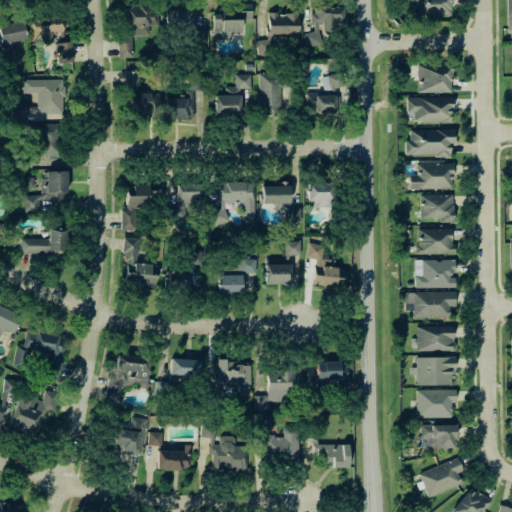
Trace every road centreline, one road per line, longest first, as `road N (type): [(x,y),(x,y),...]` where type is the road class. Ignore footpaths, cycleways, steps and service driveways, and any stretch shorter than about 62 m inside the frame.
road 1 (residential): [(91,0),(90,352),(49,511)]
road 2 (tertiary): [(375,511),(364,0)]
road 3 (residential): [(483,0),(489,439),(498,465)]
road 4 (residential): [(0,460),(59,483),(136,497),(307,501)]
road 5 (residential): [(293,326),(132,320),(0,268)]
road 6 (residential): [(96,152),(366,146)]
